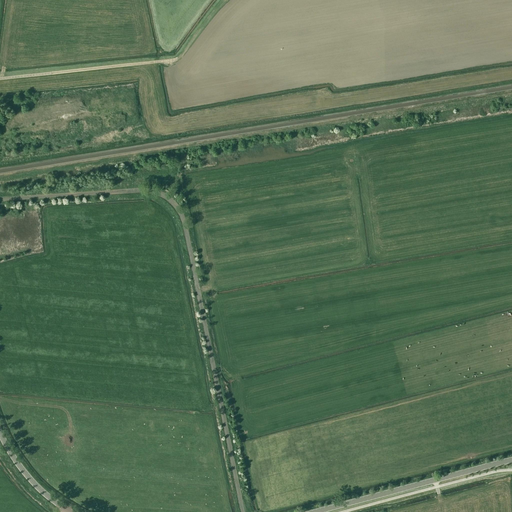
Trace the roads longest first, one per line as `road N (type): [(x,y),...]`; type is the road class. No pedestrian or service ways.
road 1 (unclassified): [(242,511),(185,226),(170,200),(141,189),(0,199)]
road 2 (tertiary): [(315,511),(511,459)]
road 3 (track): [(174,59),(0,78)]
road 4 (track): [(0,134),(126,106)]
